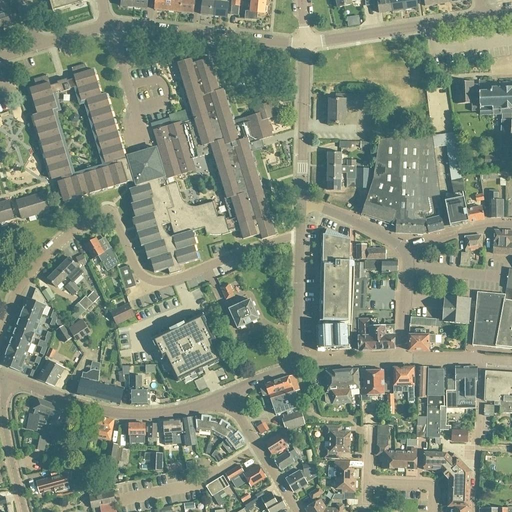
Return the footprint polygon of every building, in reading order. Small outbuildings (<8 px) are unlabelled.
[(0,26),(12,23),(5,0),(0,1),(0,26)] [(49,0),(51,6),(52,10),(85,0),(49,0)] [(134,0),(134,7),(147,9),(147,0),(134,0)] [(167,11),(168,0),(155,0),(155,10),(167,11)] [(181,0),(168,0),(167,11),(180,12),(181,0)] [(194,0),(181,0),(180,12),(193,13),(194,0)] [(214,15),(216,1),(215,0),(202,0),(201,14),(214,15)] [(246,0),(246,1),(251,1),(250,10),(245,10),(244,18),(257,19),(257,11),(264,12),(265,0),(246,0)] [(390,0),(377,0),(379,13),(392,11),(390,0)] [(403,0),(390,0),(392,11),(405,9),(403,0)] [(416,0),(403,0),(405,9),(418,7),(416,0)] [(228,2),(216,1),(214,15),(227,16),(228,2)] [(152,151),(149,153),(146,154),(144,147),(137,149),(140,156),(136,157),(133,157),(129,156),(125,157),(106,94),(102,95),(94,70),(87,72),(85,64),(71,68),(73,73),(74,73),(75,75),(74,76),(75,78),(68,81),(67,79),(57,82),(58,84),(51,86),(50,83),(49,83),(48,81),(49,81),(47,75),(34,79),(36,87),(30,89),(38,115),(33,116),(52,179),(61,176),(62,180),(58,182),(64,202),(127,183),(127,182),(129,181),(131,182),(133,182),(135,183),(136,185),(137,187),(130,189),(134,203),(132,204),(136,217),(133,218),(142,246),(144,246),(148,260),(151,259),(155,273),(168,269),(170,274),(182,271),(180,265),(199,259),(195,246),(197,245),(193,231),(205,228),(207,234),(208,234),(210,234),(212,235),(215,235),(217,235),(220,235),(222,234),(222,235),(235,231),(240,229),(243,239),(260,234),(262,239),(276,235),(270,215),(251,152),(264,147),(262,139),(273,136),(272,132),(274,131),(272,125),(270,126),(268,119),(277,116),(273,102),(253,107),(255,114),(233,121),(224,89),(220,90),(210,58),(193,63),(191,58),(177,63),(195,121),(182,125),(181,121),(153,130),(158,147),(155,148),(152,151)] [(150,58),(141,60),(143,67),(152,65),(150,58)] [(373,75),(375,91),(388,90),(389,96),(411,94),(410,78),(423,77),(422,71),(373,75)] [(511,82),(493,83),(493,80),(479,81),(479,86),(480,111),(480,115),(502,114),(511,114),(511,113),(511,82)] [(480,111),(479,86),(473,86),(473,82),(456,83),(457,104),(471,104),(471,112),(480,111)] [(336,100),(335,100),(329,99),(328,123),(345,124),(345,109),(352,109),(361,109),(362,95),(339,94),(339,95),(336,95),(336,100)] [(167,119),(182,115),(180,110),(166,114),(167,119)] [(511,114),(502,114),(501,120),(500,146),(504,147),(503,159),(511,160),(511,147),(510,147),(511,136),(511,120),(511,114)] [(373,184),(365,208),(365,209),(397,220),(397,217),(398,217),(411,218),(425,218),(433,216),(442,213),(439,196),(440,196),(439,184),(437,173),(432,137),(379,140),(379,142),(378,149),(373,184)] [(328,165),(341,166),(341,152),(328,152),(328,165)] [(485,155),(485,158),(485,165),(498,165),(498,159),(498,156),(485,155)] [(328,165),(327,179),(327,190),(341,191),(341,180),(341,173),(347,173),(347,179),(356,179),(356,166),(347,166),(341,166),(328,165)] [(498,172),(481,173),(482,180),(498,179),(498,172)] [(492,190),(490,190),(490,218),(503,218),(503,200),(498,200),(498,193),(492,193),(492,190)] [(44,193),(31,197),(36,215),(50,211),(44,193)] [(475,195),(477,202),(484,200),(483,194),(475,195)] [(36,215),(31,197),(17,201),(22,219),(36,215)] [(450,226),(469,222),(464,197),(445,201),(450,226)] [(0,202),(0,222),(14,218),(8,200),(0,202)] [(467,210),(470,223),(485,219),(482,207),(467,210)] [(433,216),(425,218),(427,231),(429,231),(429,233),(436,231),(443,230),(441,219),(443,219),(442,213),(433,216)] [(397,217),(397,220),(397,233),(410,234),(423,234),(423,232),(427,231),(425,218),(411,218),(398,217),(397,217)] [(320,252),(320,255),(322,255),(322,263),(321,263),(321,271),(320,312),(320,326),(316,326),(317,351),(327,351),(340,350),(350,350),(350,346),(351,346),(353,310),(354,279),(354,277),(354,263),(354,261),(352,261),(350,260),(350,238),(327,230),(325,234),(322,234),(322,235),(320,235),(320,238),(321,241),(322,241),(322,249),(320,249),(320,252)] [(504,254),(506,231),(495,231),(493,254),(504,254)] [(466,251),(466,253),(462,253),(460,266),(469,266),(470,262),(471,251),(483,250),(482,235),(465,237),(466,251)] [(107,271),(119,264),(116,256),(111,248),(104,252),(97,238),(85,245),(93,259),(98,256),(107,271)] [(386,248),(371,248),(366,248),(366,245),(356,245),(357,259),(371,259),(385,259),(386,248)] [(83,254),(76,258),(79,264),(82,263),(83,265),(87,263),(83,254)] [(70,257),(60,268),(68,276),(74,282),(84,272),(78,266),(70,257)] [(355,262),(354,277),(354,279),(365,278),(366,268),(377,268),(377,267),(382,267),(382,273),(398,273),(398,261),(377,261),(365,261),(365,263),(355,262)] [(119,269),(126,289),(136,286),(129,265),(119,269)] [(68,276),(60,268),(49,279),(57,287),(68,276)] [(83,277),(87,283),(92,280),(88,274),(83,277)] [(365,311),(367,279),(354,279),(353,310),(365,311)] [(80,290),(71,281),(66,287),(74,295),(80,290)] [(234,296),(229,284),(221,288),(226,300),(234,296)] [(40,291),(45,299),(51,295),(46,287),(40,291)] [(24,308),(42,315),(46,305),(44,304),(46,301),(38,289),(36,289),(32,299),(28,298),(24,308)] [(94,291),(88,297),(94,303),(99,298),(94,291)] [(477,303),(473,340),(473,345),(495,347),(504,299),(505,295),(478,292),(477,303)] [(86,311),(93,303),(86,296),(79,304),(78,303),(74,308),(81,315),(85,310),(86,311)] [(470,298),(444,296),(442,322),(468,324),(470,298)] [(511,300),(504,299),(495,347),(511,349),(511,300)] [(259,319),(251,300),(230,309),(238,328),(259,319)] [(135,316),(130,307),(113,315),(117,324),(135,316)] [(24,308),(20,317),(39,324),(42,315),(24,308)] [(207,364),(208,367),(215,363),(214,360),(220,357),(212,341),(220,337),(217,332),(212,334),(203,315),(196,318),(197,321),(192,324),(191,321),(190,321),(191,324),(186,327),(184,322),(171,329),(173,333),(167,336),(166,333),(165,333),(166,336),(161,339),(160,335),(153,339),(162,359),(166,357),(178,382),(191,375),(190,372),(194,370),(196,374),(204,370),(202,366),(207,364)] [(39,324),(20,317),(16,327),(35,334),(39,324)] [(436,327),(436,319),(411,317),(410,325),(436,327)] [(353,319),(352,333),(351,347),(354,349),(360,349),(360,351),(372,351),(372,350),(394,349),(395,335),(394,335),(395,325),(384,325),(384,327),(379,327),(379,319),(371,319),(371,318),(353,319)] [(82,320),(68,329),(77,341),(91,332),(82,320)] [(72,338),(63,326),(56,331),(64,343),(72,338)] [(35,334),(16,327),(13,336),(31,343),(35,334)] [(416,329),(415,335),(409,335),(409,351),(429,351),(429,343),(436,343),(436,335),(429,335),(429,330),(416,329)] [(13,336),(9,346),(28,353),(31,343),(13,336)] [(9,346),(5,355),(24,362),(28,353),(9,346)] [(24,362),(5,355),(2,365),(20,372),(24,362)] [(49,361),(38,380),(54,385),(65,368),(49,361)] [(428,376),(428,368),(419,367),(418,397),(427,398),(428,376)] [(478,367),(456,368),(456,391),(447,391),(447,408),(476,408),(475,381),(477,382),(478,367)] [(408,392),(408,402),(414,402),(414,385),(414,368),(394,368),(394,392),(408,392)] [(426,437),(426,438),(428,438),(428,445),(441,444),(441,438),(441,408),(446,408),(446,394),(445,394),(444,370),(429,369),(429,368),(428,368),(428,376),(427,398),(427,425),(426,437)] [(322,369),(313,369),(312,379),(322,380),(322,369)] [(358,369),(342,371),(326,372),(328,392),(331,391),(344,391),(351,390),(360,389),(358,369)] [(361,379),(362,401),(370,401),(370,397),(377,397),(377,395),(384,394),(383,369),(364,369),(364,378),(361,379)] [(84,373),(82,378),(78,395),(95,399),(99,382),(100,371),(93,370),(90,372),(90,374),(84,373)] [(511,372),(486,371),(485,376),(484,401),(499,402),(511,402),(511,372)] [(295,375),(289,376),(293,387),(294,392),(300,390),(299,387),(298,385),(295,376),(295,375)] [(293,387),(289,376),(266,384),(266,385),(264,386),(260,389),(262,396),(267,396),(270,395),(293,387)] [(132,378),(130,378),(130,379),(130,381),(124,381),(125,390),(130,390),(130,405),(137,405),(137,406),(140,406),(142,406),(142,405),(149,404),(149,389),(142,389),(142,377),(132,378)] [(124,388),(99,382),(95,399),(120,405),(124,388)] [(293,387),(270,395),(276,415),(287,411),(299,407),(294,392),(293,387)] [(344,391),(331,391),(331,392),(327,393),(325,395),(326,402),(328,403),(332,403),(332,405),(352,403),(351,390),(344,391)] [(394,394),(386,395),(387,407),(394,406),(394,394)] [(58,406),(52,404),(38,399),(34,409),(36,409),(34,415),(30,414),(27,430),(37,432),(38,429),(44,431),(43,437),(40,436),(37,450),(45,451),(48,435),(51,424),(58,406)] [(511,402),(499,402),(499,413),(511,413),(511,402)] [(492,413),(492,403),(482,403),(481,413),(492,413)] [(51,424),(48,435),(51,437),(50,440),(51,445),(56,446),(59,444),(60,440),(61,439),(64,430),(62,429),(69,411),(58,406),(51,424)] [(283,428),(300,424),(297,412),(281,415),(283,428)] [(96,417),(92,437),(110,441),(114,420),(96,417)] [(212,433),(216,420),(212,419),(212,418),(201,417),(196,418),(197,431),(212,433)] [(198,446),(198,445),(196,436),(192,418),(183,420),(185,437),(184,438),(186,448),(198,446)] [(180,420),(163,421),(163,422),(165,445),(182,444),(180,420)] [(216,420),(212,433),(224,440),(225,440),(234,430),(230,426),(221,421),(220,421),(216,420)] [(145,424),(130,425),(130,436),(130,444),(145,444),(145,436),(145,424)] [(149,424),(148,441),(156,442),(157,424),(149,424)] [(330,442),(350,443),(351,432),(339,432),(340,426),(326,425),(325,436),(331,436),(330,442)] [(426,437),(427,425),(417,425),(417,438),(426,438),(426,437)] [(225,440),(224,440),(221,444),(229,454),(234,451),(234,452),(246,445),(244,441),(244,440),(238,432),(237,432),(234,430),(225,440)] [(468,442),(468,432),(453,431),(452,442),(468,442)] [(279,434),(265,443),(272,455),(274,454),(276,458),(288,451),(286,446),(288,445),(284,440),(283,441),(279,434)] [(388,451),(389,439),(377,439),(377,455),(380,455),(380,458),(383,458),(382,468),(394,469),(394,468),(395,451),(388,451)] [(350,443),(330,442),(330,447),(325,447),(325,458),(338,458),(339,452),(350,452),(350,443)] [(106,458),(105,462),(116,464),(116,461),(119,449),(119,445),(108,443),(107,449),(109,449),(107,458),(106,458)] [(61,463),(70,462),(70,447),(61,447),(61,463)] [(118,462),(126,463),(128,449),(120,448),(118,462)] [(407,452),(406,468),(406,469),(416,470),(417,448),(412,448),(412,452),(407,452)] [(289,453),(295,461),(299,459),(294,450),(289,453)] [(289,453),(288,451),(274,460),(280,470),(295,461),(289,453)] [(407,452),(395,451),(394,468),(406,468),(407,452)] [(162,470),(163,453),(150,453),(150,470),(162,470)] [(451,511),(471,511),(472,508),(472,502),(469,502),(470,472),(459,459),(458,459),(453,454),(450,457),(446,454),(425,453),(424,470),(439,470),(449,481),(448,507),(451,507),(451,511)] [(202,461),(203,469),(213,467),(212,459),(202,461)] [(354,480),(354,469),(349,469),(349,462),(335,461),(335,478),(337,478),(345,478),(345,480),(354,480)] [(166,465),(168,474),(182,471),(186,470),(185,464),(181,465),(181,463),(166,465)] [(303,469),(300,470),(286,478),(294,493),(308,484),(302,474),(304,474),(318,471),(316,463),(303,465),(303,469)] [(230,482),(232,480),(235,485),(246,478),(252,487),(266,478),(265,476),(266,474),(261,468),(260,468),(259,466),(245,475),(244,473),(245,473),(240,466),(226,475),(230,482)] [(50,472),(52,478),(37,482),(40,494),(55,490),(55,493),(63,491),(69,489),(67,480),(64,468),(50,472)] [(223,476),(217,480),(224,490),(229,487),(223,476)] [(337,478),(337,489),(343,489),(343,492),(344,492),(344,499),(355,500),(355,492),(356,492),(356,480),(354,480),(345,480),(345,478),(337,478)] [(224,490),(217,480),(212,483),(218,493),(224,490)] [(218,493),(212,483),(206,487),(212,497),(218,493)] [(323,493),(320,487),(309,493),(313,499),(323,493)] [(116,511),(116,507),(113,492),(89,497),(92,509),(100,507),(101,510),(101,511),(116,511)] [(262,511),(275,511),(286,507),(280,498),(275,500),(271,493),(262,498),(268,508),(262,511)] [(259,502),(256,497),(244,504),(246,508),(245,508),(247,511),(249,511),(248,509),(259,502)] [(307,511),(323,511),(326,508),(321,498),(305,508),(307,511)] [(222,499),(217,502),(220,507),(225,504),(222,499)]
